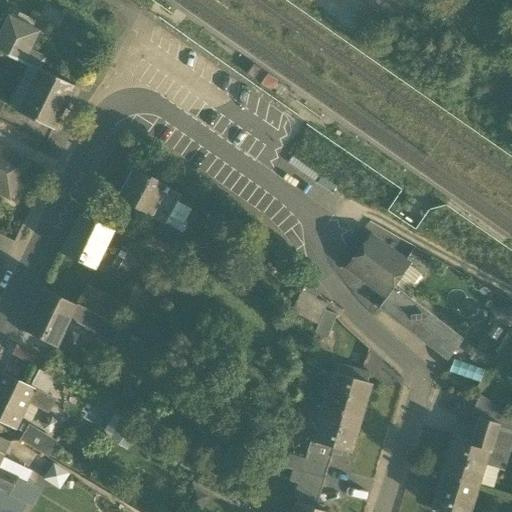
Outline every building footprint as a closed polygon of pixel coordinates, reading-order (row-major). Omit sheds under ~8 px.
[(40,69),(39,69),(24,62),(29,52),(40,31),(9,16),(0,34),(0,52),(27,66),(38,71),(18,112),(19,112),(54,129),(75,86),(40,69)] [(39,69),(40,69),(45,59),(29,52),(24,62),(39,69)] [(247,74),(256,81),(258,78),(261,74),(262,71),(253,65),(247,74)] [(38,71),(27,66),(8,107),(18,112),(38,71)] [(267,74),(265,77),(262,81),(260,84),(270,91),(272,88),(275,84),(277,81),(267,74)] [(290,91),(281,84),(279,87),(276,91),(274,93),(284,100),(290,91)] [(0,193),(9,198),(27,162),(0,148),(0,193)] [(150,216),(169,227),(173,218),(177,212),(158,202),(167,186),(135,169),(119,199),(150,216)] [(158,202),(177,212),(181,204),(186,196),(167,186),(158,202)] [(403,206),(408,210),(414,201),(409,197),(403,206)] [(177,212),(173,218),(183,224),(192,209),(181,204),(177,212)] [(86,265),(95,269),(96,268),(114,231),(80,214),(61,253),(86,265)] [(142,230),(162,241),(169,227),(150,216),(142,230)] [(134,244),(173,265),(181,251),(162,241),(142,230),(141,230),(134,244)] [(348,268),(385,296),(393,286),(398,279),(409,265),(371,237),(348,268)] [(188,273),(212,286),(218,276),(194,263),(188,273)] [(409,265),(398,279),(411,288),(421,274),(409,265)] [(87,283),(77,304),(114,325),(125,305),(87,283)] [(380,307),(449,359),(464,340),(395,287),(393,286),(385,296),(387,298),(380,307)] [(292,311),(318,325),(324,310),(326,304),(317,299),(319,294),(305,287),(292,311)] [(77,304),(77,305),(76,305),(44,289),(24,330),(57,347),(72,316),(76,322),(114,343),(122,329),(114,325),(77,304)] [(152,299),(137,290),(128,305),(143,314),(152,299)] [(511,308),(493,308),(493,326),(511,326),(511,308)] [(337,315),(324,310),(318,325),(315,333),(329,339),(337,315)] [(17,345),(12,355),(37,369),(42,360),(17,345)] [(336,373),(370,384),(374,372),(339,362),(336,373)] [(487,369),(474,391),(481,396),(494,373),(487,369)] [(34,389),(47,395),(55,379),(38,370),(30,387),(34,389)] [(336,373),(325,408),(360,418),(370,384),(336,373)] [(21,417),(28,403),(34,389),(30,387),(3,374),(0,379),(0,421),(15,429),(21,417)] [(47,395),(34,389),(28,403),(38,408),(48,413),(54,399),(47,395)] [(478,418),(499,424),(503,411),(478,395),(471,417),(478,419),(478,418)] [(31,422),(38,408),(28,403),(21,417),(31,422)] [(350,453),(360,418),(325,408),(315,443),(350,453)] [(511,417),(503,411),(499,424),(491,453),(487,452),(483,464),(499,469),(502,470),(511,438),(511,417)] [(101,436),(109,440),(120,422),(122,418),(114,413),(101,436)] [(487,451),(487,452),(491,453),(499,424),(478,418),(478,419),(470,445),(487,451)] [(138,432),(120,422),(109,440),(127,451),(138,432)] [(20,441),(47,457),(55,445),(27,428),(20,441)] [(0,458),(1,457),(8,442),(0,438),(0,458)] [(478,483),(483,464),(487,452),(487,451),(470,445),(453,440),(443,475),(477,485),(478,483)] [(181,458),(161,445),(154,455),(174,469),(181,458)] [(17,464),(1,457),(0,458),(0,470),(16,478),(19,473),(17,464)] [(305,459),(302,472),(325,479),(328,466),(305,459)] [(70,474),(53,463),(42,479),(59,490),(70,474)] [(17,478),(27,483),(32,472),(17,464),(19,473),(16,478),(17,478)] [(493,488),(499,469),(483,464),(478,483),(493,488)] [(0,487),(9,492),(17,478),(16,478),(0,470),(0,487)] [(321,492),(325,479),(302,472),(298,485),(321,492)] [(440,511),(468,511),(477,485),(443,475),(432,509),(440,511)] [(27,483),(17,478),(9,492),(8,495),(25,503),(34,486),(27,483)] [(0,511),(20,511),(26,503),(25,503),(8,495),(9,492),(0,487),(0,511)] [(208,496),(194,489),(187,503),(201,510),(208,496)]
